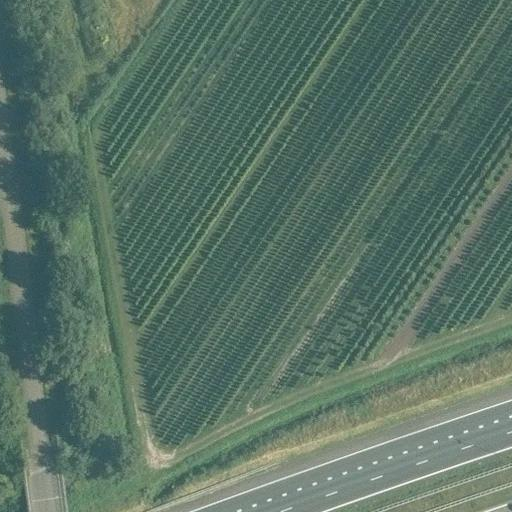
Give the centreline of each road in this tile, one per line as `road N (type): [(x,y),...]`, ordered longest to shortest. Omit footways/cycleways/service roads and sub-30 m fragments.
road 1 (unclassified): [(45,511),(0,127)]
road 2 (motorway): [(511,431),(281,511)]
